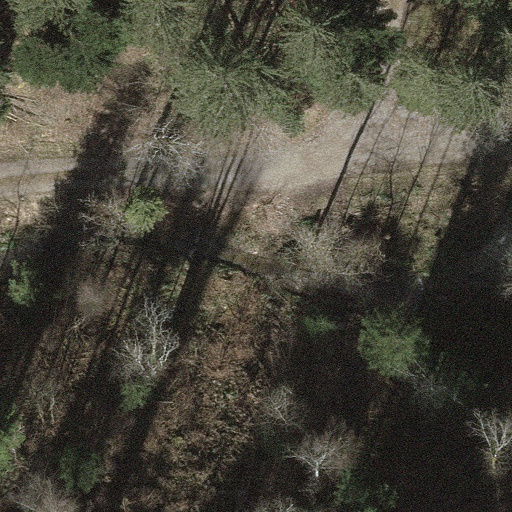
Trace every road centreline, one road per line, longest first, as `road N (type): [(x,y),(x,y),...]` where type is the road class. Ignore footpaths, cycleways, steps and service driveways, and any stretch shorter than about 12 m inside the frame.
road 1 (track): [(511,140),(344,161),(288,180),(41,161),(0,172)]
road 2 (track): [(344,161),(393,0)]
